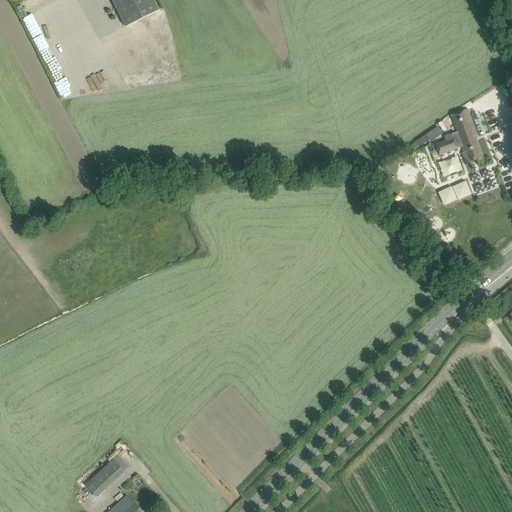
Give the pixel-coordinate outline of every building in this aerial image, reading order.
[(152,0),(112,0),(126,28),(158,11),(152,0)] [(468,109),(451,116),(457,132),(452,134),(452,133),(444,136),(445,140),(435,144),(439,155),(457,149),(457,148),(462,146),(464,152),(462,153),(466,164),(483,157),(475,137),(478,136),(468,109)] [(441,122),(437,124),(439,126),(442,132),(446,129),(441,122)] [(437,127),(425,135),(429,140),(430,142),(442,134),(437,127)] [(425,135),(410,145),(413,149),(419,145),(419,146),(429,140),(425,135)] [(435,160),(439,170),(463,161),(459,152),(435,160)] [(454,180),(462,197),(477,189),(469,173),(467,175),(463,166),(454,170),(458,178),(454,180)] [(93,479),(104,491),(127,470),(115,457),(93,479)] [(150,491),(144,496),(151,504),(157,498),(150,491)] [(109,511),(142,511),(127,496),(109,511)]
